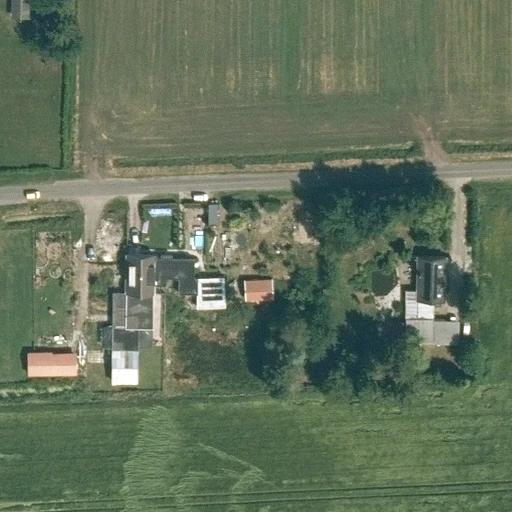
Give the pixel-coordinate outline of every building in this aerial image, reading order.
[(27,17),(27,0),(9,0),(9,16),(27,17)] [(143,281),(154,281),(154,282),(165,282),(165,274),(178,274),(179,289),(197,289),(197,302),(225,301),(224,273),(195,274),(194,254),(172,255),(172,252),(161,252),(161,256),(154,256),(154,252),(127,253),(127,271),(143,271),(143,281)] [(445,300),(446,256),(418,256),(417,299),(445,300)] [(143,281),(143,271),(127,271),(126,291),(127,325),(114,325),(114,347),(114,349),(140,348),(140,331),(141,331),(141,325),(154,325),(153,291),(153,282),(154,282),(154,281),(143,281)] [(243,300),(271,298),(270,278),(242,280),(243,300)] [(432,343),(432,319),(407,319),(406,343),(432,343)] [(141,382),(140,348),(114,349),(115,382),(141,382)] [(26,375),(50,374),(50,352),(50,351),(25,352),(26,375)]
